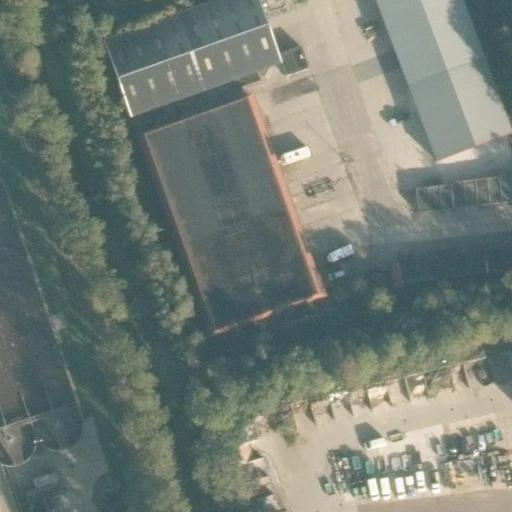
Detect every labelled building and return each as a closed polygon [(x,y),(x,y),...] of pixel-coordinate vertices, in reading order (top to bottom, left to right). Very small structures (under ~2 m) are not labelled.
[(109,39),(102,41),(112,71),(122,98),(125,108),(129,118),(234,81),(256,73),(280,64),(269,34),(256,0),(216,0),(137,29),(127,32),(117,36),(109,39)] [(459,0),(373,0),(407,88),(482,60),(459,0)] [(302,45),(279,53),(287,75),(309,67),(302,45)] [(511,134),(482,60),(407,88),(435,163),(511,134)] [(250,270),(305,251),(250,97),(137,138),(208,334),(265,313),(250,270)] [(497,178),(500,203),(511,201),(509,174),(497,176),(497,178)] [(485,179),(488,205),(500,204),(500,203),(497,178),(485,179)] [(488,205),(485,179),(473,181),(476,206),(488,205)] [(476,206),(473,181),(461,182),(464,208),(476,206)] [(450,186),(452,209),(464,208),(461,182),(449,184),(450,186)] [(438,187),(440,211),(452,209),(450,186),(438,187)] [(440,211),(438,187),(426,188),(429,212),(440,211)] [(429,212),(426,188),(414,190),(417,213),(429,212)] [(493,250),(496,274),(508,272),(505,248),(493,250)] [(493,250),(481,251),(484,275),(496,274),(493,250)] [(250,270),(265,313),(286,306),(291,320),(295,322),(319,314),(321,310),(316,295),(321,293),(305,251),(250,270)] [(481,251),(470,253),(473,277),(484,275),(481,251)] [(470,253),(458,254),(461,278),(473,277),(470,253)] [(458,254),(446,256),(449,280),(461,278),(458,254)] [(434,257),(437,281),(449,280),(446,256),(434,257)] [(434,257),(422,259),(425,283),(437,281),(434,257)] [(422,259),(411,260),(414,284),(425,283),(422,259)] [(414,284),(411,260),(399,262),(402,286),(414,284)] [(0,429),(35,420),(43,449),(76,440),(46,328),(0,339),(0,429)] [(31,511),(39,511),(48,509),(45,503),(65,494),(59,480),(24,495),(31,511)]
